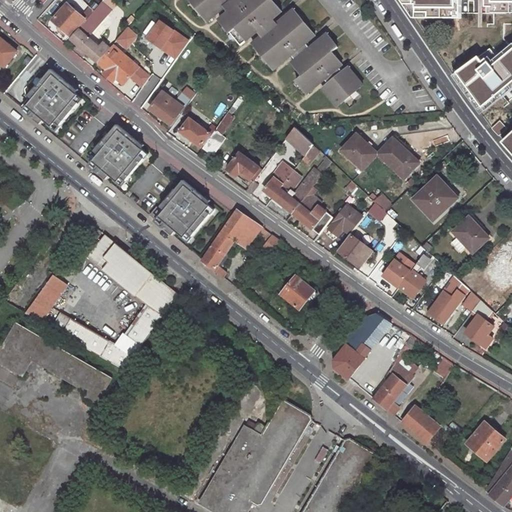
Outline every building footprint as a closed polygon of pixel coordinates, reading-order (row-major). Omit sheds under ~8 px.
[(335,107),(361,86),(346,68),(340,74),(336,69),(340,66),(330,54),(336,49),(325,35),(307,49),(303,44),(312,37),(291,10),(273,25),(269,20),(279,12),(269,0),(242,0),(241,1),(239,0),(187,0),(205,22),(222,7),(226,13),(217,21),(238,46),(255,31),(259,36),(250,44),(271,70),(289,56),(293,61),(290,63),(300,76),(295,81),(305,94),(322,80),(326,85),(321,89),(335,107)] [(401,0),(414,18),(461,18),(461,12),(460,0),(401,0)] [(511,0),(485,0),(485,7),(492,7),(492,13),(511,12),(511,0)] [(68,4),(54,20),(71,35),(77,28),(79,30),(80,29),(87,21),(68,4)] [(81,30),(88,36),(103,19),(95,12),(87,21),(80,29),(81,30)] [(190,41),(161,20),(147,39),(176,60),(190,41)] [(132,44),(139,36),(129,27),(117,41),(127,50),(132,44)] [(81,30),(72,40),(79,46),(76,49),(84,57),(87,53),(97,62),(110,47),(104,41),(100,46),(88,36),(81,30)] [(0,62),(5,67),(17,53),(0,38),(0,62)] [(116,46),(101,63),(108,69),(105,73),(114,81),(117,77),(125,84),(130,77),(140,67),(116,46)] [(478,55),(457,72),(482,107),(511,83),(511,49),(493,65),(487,58),(483,61),(478,55)] [(151,76),(140,67),(130,77),(142,88),(151,76)] [(33,111),(30,115),(41,125),(45,121),(53,127),(56,123),(61,126),(80,103),(76,100),(79,96),(76,93),(71,89),(73,86),(53,69),(35,90),(39,93),(34,99),(28,107),(33,111)] [(482,107),(457,72),(453,75),(470,99),(478,110),(482,107)] [(30,96),(34,99),(39,93),(35,90),(30,96)] [(164,92),(151,109),(172,125),(184,108),(164,92)] [(188,115),(177,130),(200,148),(211,132),(188,115)] [(500,120),(492,127),(499,135),(507,128),(500,120)] [(100,167),(97,171),(108,181),(112,177),(120,183),(123,179),(127,182),(147,160),(143,156),(146,152),(143,149),(138,145),(140,143),(119,126),(102,146),(106,149),(101,155),(95,163),(100,167)] [(296,127),(287,139),(306,156),(314,145),(296,127)] [(213,156),(227,138),(217,131),(212,137),(203,149),(213,156)] [(511,132),(503,141),(511,151),(511,132)] [(358,134),(344,150),(364,170),(379,154),(358,134)] [(421,162),(395,137),(379,154),(406,179),(421,162)] [(302,162),(308,167),(320,151),(314,145),(306,156),(302,162)] [(102,146),(97,152),(101,155),(106,149),(102,146)] [(239,152),(227,168),(237,175),(241,169),(251,177),(259,167),(239,152)] [(332,162),(327,158),(318,170),(323,174),(332,162)] [(275,177),(265,190),(274,197),(294,171),(283,162),(273,175),(275,177)] [(91,167),(97,171),(100,167),(95,163),(91,167)] [(289,194),(302,177),(294,171),(274,197),(272,199),(280,206),(282,204),(294,213),(323,174),(318,170),(315,168),(292,197),(289,194)] [(237,175),(247,183),(251,177),(241,169),(237,175)] [(438,175),(413,199),(433,220),(456,198),(444,185),(446,184),(438,175)] [(406,184),(410,189),(416,183),(412,179),(406,184)] [(162,225),(173,235),(177,231),(185,238),(188,233),(192,237),(212,214),(208,210),(211,206),(208,204),(203,199),(205,197),(184,180),(167,201),(171,204),(165,211),(160,217),(165,221),(162,225)] [(357,186),(351,181),(346,187),(351,192),(357,186)] [(252,195),(259,185),(254,182),(246,191),(252,195)] [(380,194),(374,201),(386,211),(392,204),(380,194)] [(133,195),(130,199),(136,204),(139,200),(133,195)] [(307,196),(294,213),(320,235),(333,217),(307,196)] [(167,201),(161,208),(165,211),(171,204),(167,201)] [(386,213),(376,203),(369,212),(380,222),(387,214),(386,213)] [(347,204),(328,229),(338,237),(344,229),(351,235),(364,218),(347,204)] [(160,217),(165,211),(161,208),(159,205),(150,216),(156,221),(160,217)] [(251,219),(238,210),(205,259),(203,262),(215,271),(236,242),(251,219)] [(470,216),(453,230),(472,252),(489,237),(470,216)] [(156,221),(162,225),(165,221),(160,217),(156,221)] [(236,242),(247,249),(262,227),(251,219),(236,242)] [(339,251),(359,266),(371,250),(351,235),(339,251)] [(271,253),(280,241),(272,236),(264,247),(271,253)] [(155,276),(107,237),(89,259),(138,298),(155,276)] [(500,292),(511,280),(511,254),(507,249),(482,274),(500,292)] [(417,265),(400,253),(395,260),(403,265),(406,262),(414,268),(417,265)] [(423,266),(425,267),(431,259),(425,254),(419,262),(423,266)] [(395,260),(383,276),(399,288),(412,271),(414,268),(406,262),(403,265),(395,260)] [(412,271),(417,274),(423,266),(419,262),(417,265),(414,268),(412,271)] [(399,288),(413,298),(426,282),(417,274),(412,271),(399,288)] [(180,295),(155,276),(138,298),(148,305),(164,318),(180,295)] [(296,276),(282,295),(300,309),(314,290),(296,276)] [(43,322),(68,287),(54,277),(26,316),(42,325),(43,322)] [(452,297),(462,284),(458,280),(455,277),(445,291),(452,297)] [(445,291),(429,313),(437,319),(445,325),(461,304),(460,304),(470,291),(462,284),(452,297),(445,291)] [(472,292),(464,302),(474,310),(481,300),(472,292)] [(479,315),(486,320),(493,311),(481,300),(474,310),(473,311),(479,315)] [(148,305),(123,339),(140,351),(164,318),(148,305)] [(369,317),(348,346),(357,353),(364,345),(371,351),(393,324),(378,314),(369,317)] [(134,359),(62,315),(54,328),(52,331),(123,374),(134,359)] [(479,315),(465,333),(487,349),(495,338),(489,335),(495,326),(486,320),(479,315)] [(115,379),(19,322),(9,341),(6,340),(0,350),(0,362),(21,375),(33,356),(92,391),(88,399),(99,405),(115,379)] [(54,328),(43,322),(42,325),(52,331),(54,328)] [(406,347),(410,350),(417,339),(413,336),(406,347)] [(357,353),(365,359),(371,351),(364,345),(357,353)] [(366,360),(365,359),(357,353),(348,346),(334,362),(336,367),(336,368),(350,379),(366,360)] [(445,358),(436,372),(448,379),(456,365),(445,358)] [(395,375),(402,381),(408,374),(395,363),(390,371),(395,375)] [(408,386),(402,381),(395,375),(374,400),(395,417),(399,411),(392,405),(408,386)] [(283,404),(265,436),(246,426),(202,502),(217,511),(220,511),(221,511),(248,511),(254,502),(260,506),(264,505),(313,420),(312,416),(284,400),(283,404)] [(442,427),(417,407),(404,424),(427,444),(442,427)] [(487,423),(471,443),(490,459),(507,439),(487,423)] [(344,511),(378,455),(351,439),(347,440),(304,511),(344,511)] [(511,453),(495,481),(494,481),(485,493),(489,496),(501,505),(504,506),(511,496),(511,453)]
